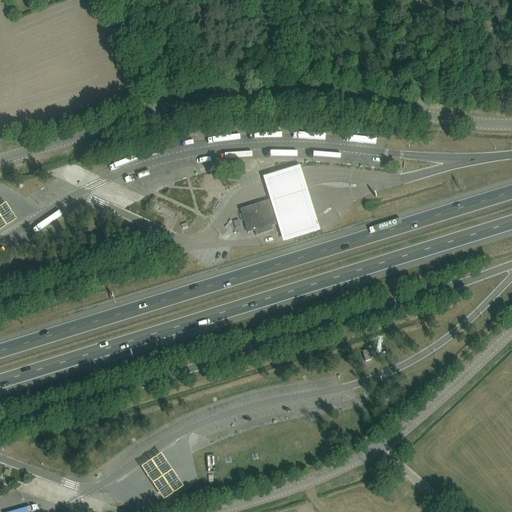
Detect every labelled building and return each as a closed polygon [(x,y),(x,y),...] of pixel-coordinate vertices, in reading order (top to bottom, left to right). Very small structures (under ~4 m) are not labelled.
[(266,177),(273,199),(280,223),(286,242),(319,232),(299,167),(266,177)] [(273,199),(240,209),(247,233),(254,231),(255,234),(256,235),(272,230),(271,226),(280,223),(273,199)] [(0,232),(18,222),(15,217),(9,207),(7,205),(0,209),(0,232)] [(326,235),(311,240),(312,244),(327,239),(326,235)] [(4,247),(15,243),(13,239),(3,244),(4,247)] [(362,352),(365,362),(371,360),(368,350),(362,352)] [(274,381),(249,387),(250,392),(275,385),(274,381)] [(165,460),(162,457),(142,470),(145,474),(160,497),(163,503),(184,489),(180,484),(165,460)] [(388,489),(383,495),(393,503),(398,498),(388,489)]
